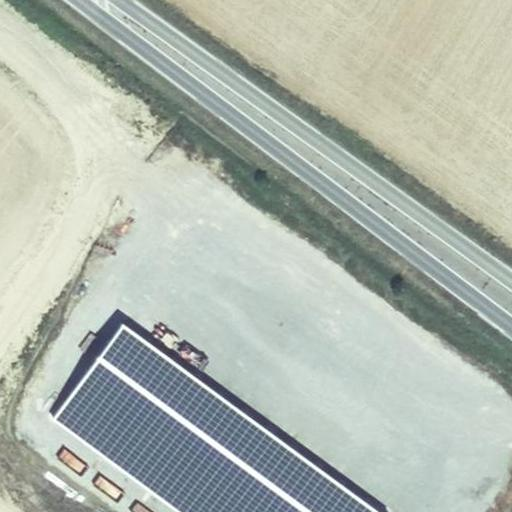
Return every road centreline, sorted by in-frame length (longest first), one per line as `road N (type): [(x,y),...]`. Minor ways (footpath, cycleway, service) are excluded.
road 1 (secondary): [(75,0),(511,329)]
road 2 (secondary): [(511,282),(122,0)]
